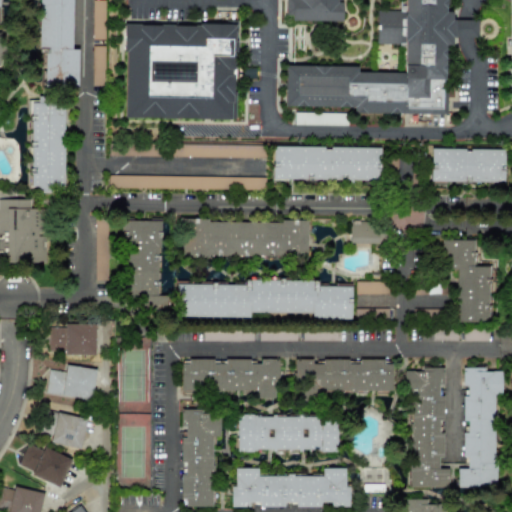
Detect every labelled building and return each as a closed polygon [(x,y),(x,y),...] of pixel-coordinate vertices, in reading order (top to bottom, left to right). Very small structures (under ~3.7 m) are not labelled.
[(76,87),(77,49),(70,48),(70,0),(37,0),(37,53),(43,53),(43,87),(76,87)] [(92,40),(104,39),(103,0),(92,0),(91,0),(92,40)] [(445,114),(446,91),(441,90),(443,45),(450,46),(450,38),(476,39),(477,20),(447,19),(447,0),(283,0),(283,19),(340,21),(340,0),(402,0),(402,11),(376,10),(374,44),(402,45),(401,73),(355,71),(355,67),(284,64),(282,107),(445,114)] [(122,118),(235,118),(235,95),(234,95),(234,20),(225,20),(225,25),(122,24),(122,118)] [(104,46),(92,46),(91,86),(103,86),(104,46)] [(62,188),(63,102),(29,102),(29,187),(37,187),(36,192),(51,193),(51,188),(62,188)] [(293,124),(346,125),(346,113),(294,112),(293,124)] [(264,145),(173,143),(172,156),(264,158),(264,145)] [(378,147),(271,146),(271,179),(378,180),(378,147)] [(428,181),(502,182),(502,149),(429,148),(428,181)] [(107,176),(107,188),(264,188),(264,176),(107,176)] [(45,263),(45,209),(29,209),(29,199),(0,198),(0,251),(5,251),(5,263),(45,263)] [(106,280),(106,218),(94,218),(93,280),(106,280)] [(156,219),(121,221),(124,298),(140,297),(141,309),(166,308),(165,295),(159,295),(156,219)] [(306,256),(306,221),(179,221),(179,256),(306,256)] [(349,243),(377,243),(377,221),(348,221),(349,243)] [(487,322),(486,265),(472,265),(472,239),(442,240),(443,286),(454,285),(454,322),(487,322)] [(349,316),(350,287),(315,286),(315,281),(244,279),(243,285),(176,283),(175,316),(248,318),(248,313),(349,316)] [(354,293),(387,294),(387,282),(354,281),(354,293)] [(386,308),(354,308),(353,319),(386,319),(386,308)] [(63,354),(94,355),(94,324),(62,324),(62,327),(48,327),(48,349),(63,349),(63,354)] [(431,340),(455,341),(456,330),(432,329),(431,340)] [(487,341),(487,329),(462,329),(462,340),(487,341)] [(257,341),(295,340),(295,331),(257,332),(257,341)] [(275,359),(259,358),(259,364),(248,363),(248,359),(187,358),(187,363),(179,363),(179,391),(250,392),(250,398),(274,398),(275,359)] [(294,358),(294,393),(390,393),(390,359),(320,359),(320,363),(311,363),(311,358),(294,358)] [(95,368),(64,364),(63,371),(47,369),(44,393),(90,400),(95,368)] [(405,487),(446,488),(447,468),(437,468),(437,457),(441,457),(442,433),(436,433),(437,421),(441,421),(442,395),(437,395),(437,385),(441,385),(442,367),(420,367),(420,371),(408,371),(405,487)] [(494,487),(493,397),(499,397),(499,371),(485,371),(485,367),(460,367),(460,388),(462,388),(462,420),(465,420),(465,432),(462,432),(462,468),(455,468),(455,488),(494,487)] [(210,507),(212,436),(217,436),(218,414),(200,414),(201,409),(179,409),(178,430),(180,430),(180,462),(183,462),(183,475),(180,475),(179,506),(210,507)] [(78,449),(85,419),(48,410),(42,434),(49,436),(48,442),(78,449)] [(334,451),(335,417),(235,416),(234,450),(334,451)] [(70,459),(26,442),(17,465),(30,471),(28,475),(58,487),(70,459)] [(343,468),(317,468),(317,475),(256,475),(256,468),(232,468),(232,485),(229,485),(229,507),(247,507),(247,503),(254,503),(254,510),(319,510),(319,502),(330,502),(330,507),(347,507),(347,485),(343,485),(343,468)] [(37,511),(41,492),(12,487),(11,488),(0,486),(0,510),(6,511),(37,511)]
